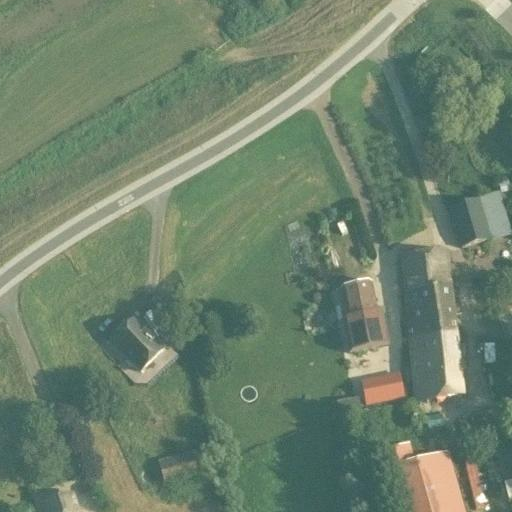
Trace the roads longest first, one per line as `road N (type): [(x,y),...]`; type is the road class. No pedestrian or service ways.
road 1 (tertiary): [(0,293),(342,67),(416,0)]
road 2 (track): [(95,0),(233,64),(370,43)]
